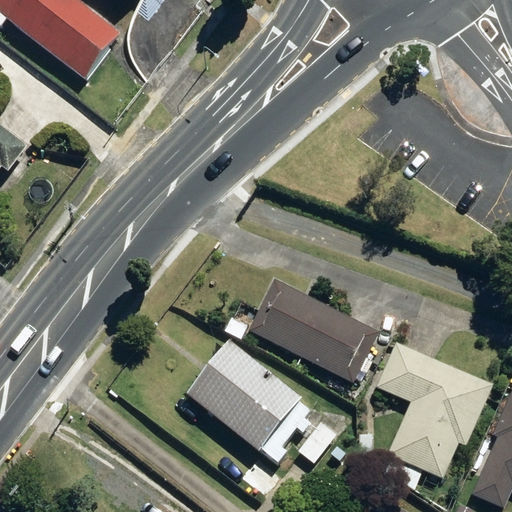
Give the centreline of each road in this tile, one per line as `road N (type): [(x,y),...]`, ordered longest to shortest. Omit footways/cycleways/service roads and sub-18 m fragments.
road 1 (secondary): [(234,128),(150,210),(0,406)]
road 2 (secondary): [(411,11),(234,128)]
road 3 (secondary): [(234,128),(305,0)]
